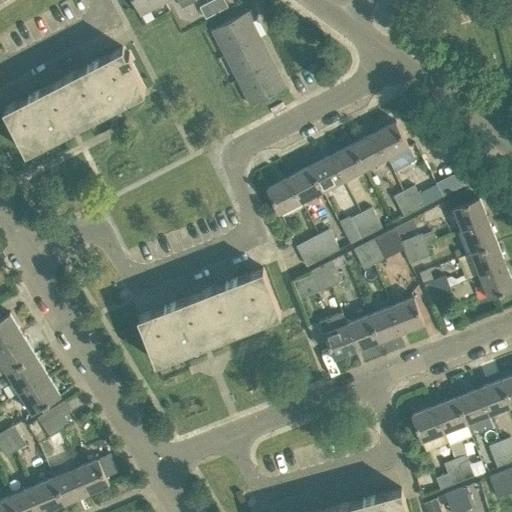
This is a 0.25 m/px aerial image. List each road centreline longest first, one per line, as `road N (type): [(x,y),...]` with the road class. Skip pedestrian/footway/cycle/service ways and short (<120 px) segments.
road 1 (residential): [(25,261),(76,233),(92,232),(109,243),(127,274),(148,277),(233,247),(248,235),(227,172),(231,155),(405,63)]
road 2 (residential): [(152,464),(511,324)]
road 3 (residential): [(152,464),(25,261)]
road 4 (residential): [(511,155),(405,63)]
